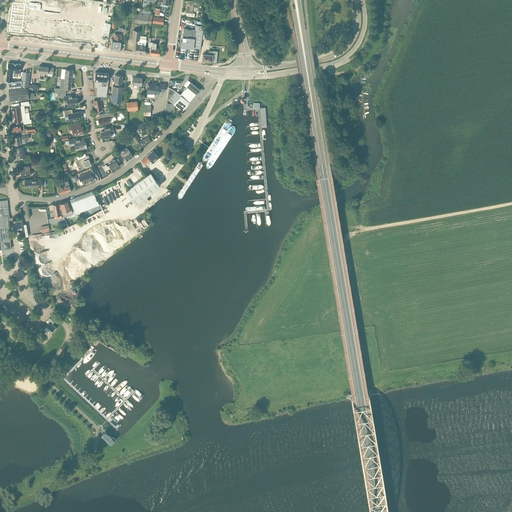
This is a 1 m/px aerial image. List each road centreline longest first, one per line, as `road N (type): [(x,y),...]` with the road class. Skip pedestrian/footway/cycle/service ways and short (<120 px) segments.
road 1 (secondary): [(378,511),(295,0)]
road 2 (unclassified): [(12,194),(46,199),(110,178),(190,109),(215,71)]
road 3 (tertiary): [(167,64),(0,44)]
road 4 (track): [(347,235),(511,204)]
road 5 (unclassified): [(72,330),(21,290),(12,194)]
road 6 (tertiary): [(250,72),(349,56),(364,31),(363,0)]
road 7 (unclassified): [(92,463),(96,430),(46,374),(72,330)]
road 8 (tertiary): [(357,0),(357,31),(344,51),(250,72)]
road 9 (track): [(371,376),(511,354)]
road 10 (unclassified): [(215,71),(220,82),(201,125),(165,181)]
